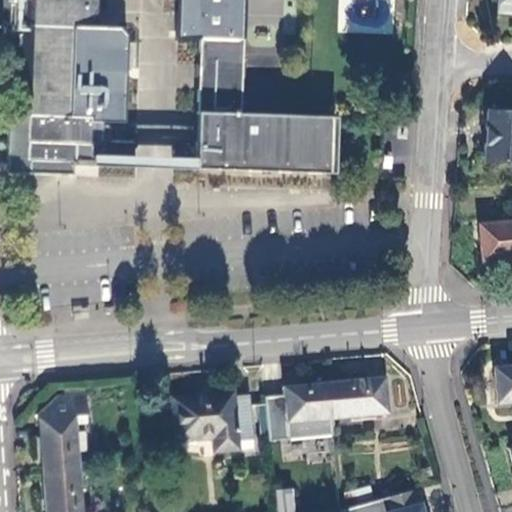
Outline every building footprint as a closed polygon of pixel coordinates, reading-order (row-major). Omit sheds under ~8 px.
[(196,170),(329,174),(329,117),(241,115),(242,79),(245,79),(245,66),(242,66),(243,28),(246,28),(247,15),(243,14),(243,0),(3,0),(3,13),(11,13),(11,27),(19,27),(19,35),(17,116),(0,117),(0,174),(41,175),(41,165),(58,165),(58,176),(74,176),(75,143),(92,143),(96,0),(178,0),(177,39),(200,40),(200,41),(199,65),(196,64),(196,78),(199,78),(196,170)] [(511,13),(511,0),(491,0),(491,13),(511,13)] [(511,160),(511,109),(485,107),(482,159),(511,160)] [(511,221),(478,225),(482,261),(511,257),(511,221)] [(511,402),(511,367),(492,369),(496,404),(511,402)] [(326,384),(329,418),(383,413),(381,380),(326,384)] [(284,421),(329,418),(326,384),(281,388),(284,421)] [(232,398),(231,393),(186,398),(171,399),(175,442),(212,439),(213,453),(237,450),(236,441),(251,440),(248,397),(232,398)] [(38,413),(42,475),(77,472),(75,424),(87,424),(85,396),(55,398),(38,413)] [(79,511),(77,472),(42,475),(43,511),(79,511)] [(291,511),(288,486),(275,487),(277,511),(291,511)] [(419,511),(413,486),(338,506),(339,511),(419,511)]
